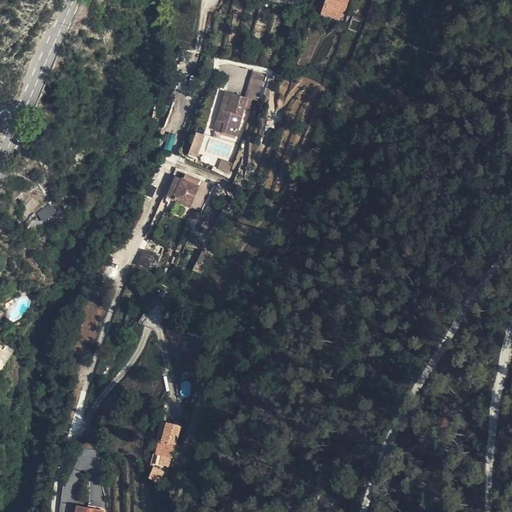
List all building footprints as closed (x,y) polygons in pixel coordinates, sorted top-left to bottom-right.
[(333,0),(332,8),(339,10),(341,0),(333,0)] [(246,64),(243,86),(257,88),(260,67),(246,64)] [(237,126),(243,86),(221,82),(220,94),(223,95),(222,101),(219,100),(217,112),(224,114),(222,123),(237,126)] [(214,121),(222,123),(224,114),(217,112),(215,112),(214,121)] [(194,132),(188,156),(198,158),(204,135),(194,132)] [(164,149),(172,151),(176,135),(168,133),(164,149)] [(234,155),(224,151),(221,160),(231,164),(234,155)] [(174,185),(202,198),(213,172),(189,162),(187,167),(182,165),(174,185)] [(44,222),(56,211),(48,203),(36,213),(44,222)] [(142,256),(160,266),(168,252),(150,243),(142,256)] [(200,251),(194,271),(203,274),(209,254),(200,251)] [(0,358),(4,353),(11,358),(20,345),(0,331),(0,358)] [(171,416),(163,415),(157,447),(156,455),(167,457),(168,450),(162,449),(165,429),(169,429),(171,416)] [(185,419),(171,416),(169,429),(165,429),(162,449),(168,450),(167,457),(178,459),(185,419)] [(155,459),(152,469),(161,473),(164,462),(155,459)] [(75,511),(97,511),(80,503),(75,511)]
